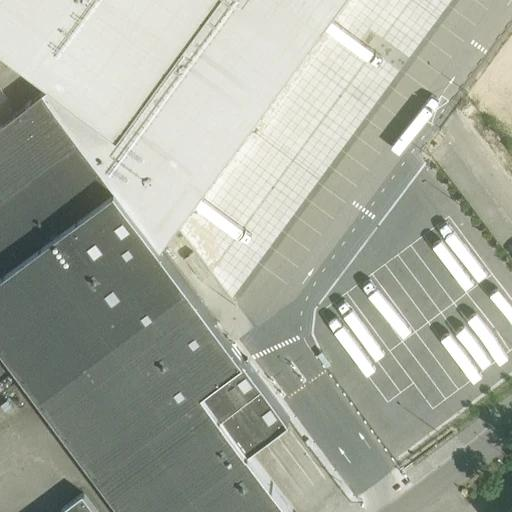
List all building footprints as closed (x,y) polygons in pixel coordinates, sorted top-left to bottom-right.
[(51,79),(55,82),(43,90),(161,247),(203,190),(342,0),(0,0),(0,40),(51,79)] [(0,340),(128,511),(295,511),(296,511),(297,511),(273,479),(249,448),(290,417),(161,247),(43,90),(0,122),(0,340)] [(421,409),(511,345),(511,283),(503,290),(493,277),(498,273),(422,164),(374,198),(416,257),(376,285),(413,337),(424,330),(432,341),(393,368),(421,409)] [(324,278),(338,297),(364,279),(349,259),(324,278)] [(0,477),(54,437),(19,389),(0,402),(0,477)] [(98,511),(84,492),(56,511),(98,511)]
